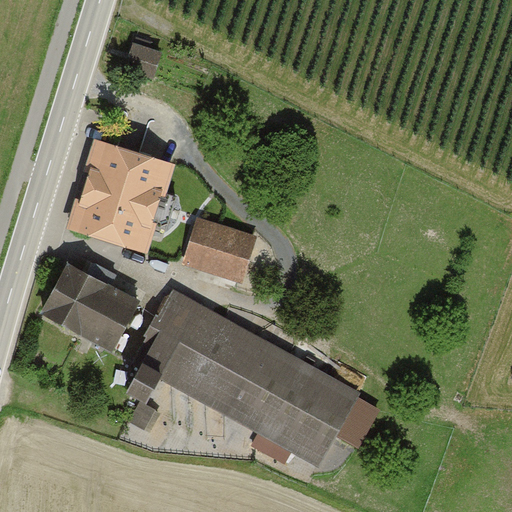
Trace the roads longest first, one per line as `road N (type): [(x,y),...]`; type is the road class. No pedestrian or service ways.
road 1 (track): [(117,354),(179,247),(193,174),(178,156),(144,142),(64,121)]
road 2 (secondary): [(5,315),(101,0)]
